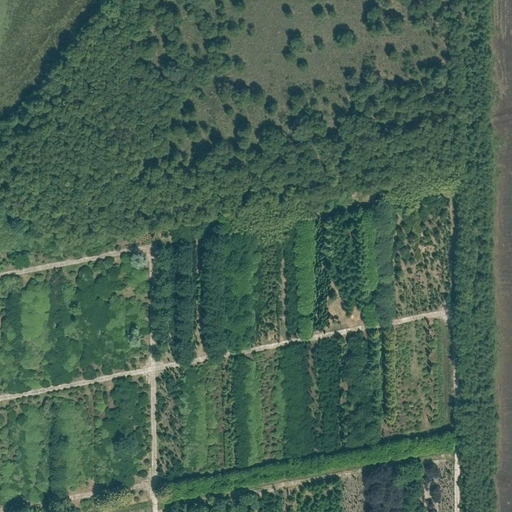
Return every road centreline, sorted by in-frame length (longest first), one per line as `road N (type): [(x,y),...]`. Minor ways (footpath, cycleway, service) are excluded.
road 1 (track): [(442,190),(0,277)]
road 2 (track): [(151,247),(151,369),(454,312)]
road 3 (track): [(0,511),(153,484),(151,369),(0,399)]
road 4 (track): [(154,511),(153,484),(454,428)]
road 5 (track): [(442,190),(450,196),(455,511)]
